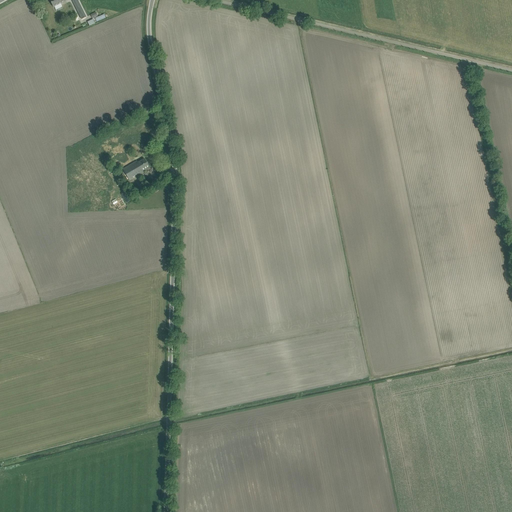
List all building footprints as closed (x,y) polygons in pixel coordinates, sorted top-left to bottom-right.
[(77,10),(81,8),(77,0),(74,0),(73,1),(77,10)] [(149,167),(145,159),(138,163),(137,161),(123,170),(129,181),(133,179),(132,177),(138,174),(139,175),(144,172),(143,171),(149,167)] [(162,174),(168,169),(166,165),(159,170),(162,174)] [(151,182),(157,178),(154,172),(148,176),(151,182)] [(127,191),(121,194),(126,203),(132,200),(127,191)]
